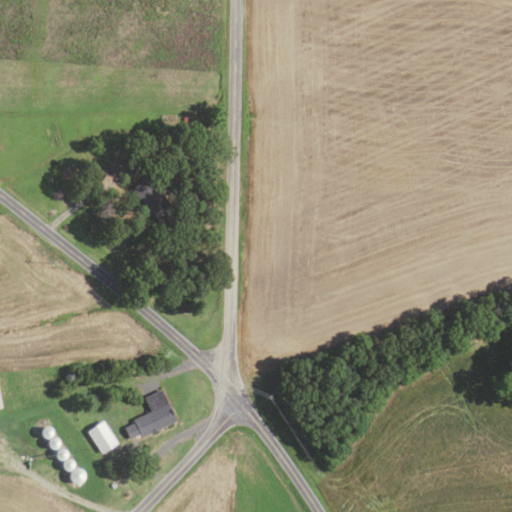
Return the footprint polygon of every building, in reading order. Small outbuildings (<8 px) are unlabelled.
[(172,235),(159,221),(157,223),(130,191),(146,177),(186,222),(172,235)] [(127,441),(122,428),(132,424),(131,419),(148,412),(141,397),(161,389),(174,422),(127,441)] [(98,455),(83,433),(101,421),(115,443),(98,455)] [(40,436),(39,434),(39,431),(40,428),(42,427),(45,426),(47,427),(49,429),(50,432),(49,436),(47,438),(43,438),(40,436)] [(47,447),(46,445),(46,442),(47,439),(49,438),(52,437),(54,438),(56,440),(57,443),(56,446),(54,449),(50,449),(47,447)] [(54,458),(53,455),(53,452),(54,450),(56,448),(59,448),(61,449),(63,450),(64,454),(63,457),(61,460),(57,460),(54,458)] [(61,469),(60,466),(60,463),(62,460),(64,459),(66,459),(69,459),(71,461),(72,464),(71,468),(68,470),(65,470),(61,469)] [(69,481),(73,483),(76,483),(80,482),(82,478),(83,474),(81,471),(78,468),(74,468),(70,469),(68,473),(67,477),(69,481)]
